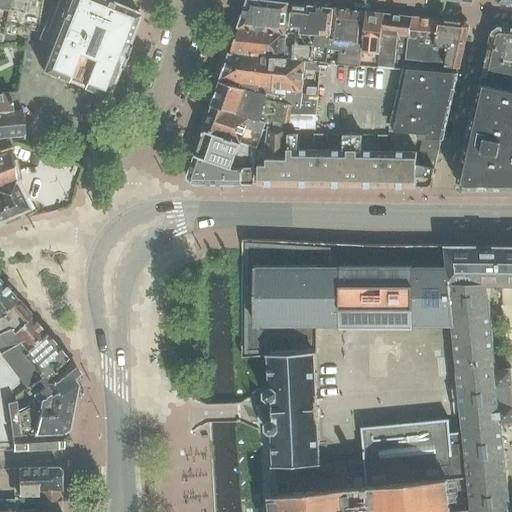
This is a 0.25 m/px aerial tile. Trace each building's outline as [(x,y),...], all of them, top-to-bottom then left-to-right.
[(7,0),(0,35),(0,43),(27,39),(28,40),(29,31),(37,32),(42,0),(7,0)] [(104,96),(105,96),(106,97),(107,93),(106,92),(117,66),(118,66),(119,66),(128,44),(126,43),(127,43),(126,43),(137,16),(139,12),(137,12),(135,11),(106,0),(58,0),(43,40),(52,44),(41,71),(104,96)] [(290,33),(290,26),(291,15),(292,5),(288,4),(254,0),(249,0),(240,27),(290,33)] [(346,51),(328,50),(334,9),(292,5),(291,15),(290,26),(300,27),(300,36),(305,45),(311,46),(310,61),(330,62),(345,63),(346,51)] [(328,50),(346,51),(361,53),(365,23),(366,13),(366,12),(365,12),(365,13),(344,11),(344,10),(334,9),(328,50)] [(380,54),(384,15),(384,14),(373,13),(372,13),(366,13),(365,23),(361,53),(360,64),(370,65),(371,53),(380,54)] [(396,58),(407,59),(412,18),(384,15),(380,54),(379,66),(395,68),(396,58)] [(445,64),(449,47),(435,46),(440,21),(412,18),(407,59),(445,64)] [(435,46),(449,47),(445,64),(445,65),(459,68),(468,27),(466,23),(440,21),(435,46)] [(492,31),(485,64),(511,65),(511,27),(499,26),(492,31)] [(290,33),(240,27),(231,53),(288,58),(290,33)] [(294,44),(293,59),(305,60),(310,61),(311,46),(305,45),(294,44)] [(360,64),(361,53),(346,51),(345,63),(360,64)] [(305,60),(293,59),(288,58),(231,53),(222,81),(250,86),(276,89),(294,91),(301,92),(302,92),(304,70),(305,60)] [(304,70),(318,71),(329,71),(330,62),(310,61),(305,60),(304,70)] [(511,65),(485,64),(481,85),(511,91),(511,65)] [(418,135),(417,141),(417,164),(435,168),(440,145),(442,145),(450,110),(458,73),(411,69),(404,100),(397,131),(418,135)] [(306,101),(307,94),(301,94),(301,92),(294,91),(294,93),(276,92),(276,89),(250,86),(222,81),(221,82),(221,83),(214,104),(213,105),(213,106),(222,109),(266,122),(271,123),(271,127),(267,127),(267,129),(288,130),(300,130),(300,129),(313,129),(315,101),(306,101)] [(489,189),(511,188),(511,91),(481,85),(475,110),(476,110),(475,111),(459,181),(465,188),(484,189),(489,189)] [(307,94),(317,95),(318,88),(307,87),(307,94)] [(0,92),(0,136),(24,135),(22,110),(19,110),(12,111),(12,109),(19,109),(17,92),(10,93),(10,92),(0,92)] [(262,133),(266,122),(222,109),(213,106),(204,130),(214,134),(242,142),(242,140),(247,128),(262,133)] [(259,142),(257,147),(257,148),(258,148),(257,150),(264,150),(267,129),(267,127),(271,127),(271,123),(266,122),(262,133),(259,142)] [(242,140),(242,142),(257,147),(259,142),(262,133),(247,128),(242,140)] [(267,129),(264,150),(267,150),(266,159),(267,159),(288,159),(288,134),(288,130),(267,129)] [(232,169),(237,152),(252,158),(255,159),(256,159),(257,150),(257,148),(257,147),(242,142),(214,134),(204,130),(195,156),(232,169)] [(288,186),(320,186),(321,150),(298,150),(299,134),(288,134),(288,159),(288,186)] [(312,144),(321,144),(321,134),(312,134),(312,144)] [(330,135),(321,134),(321,144),(330,144),(330,135)] [(352,187),(353,135),(343,135),(343,151),(321,150),(320,186),(352,187)] [(353,135),(352,187),(384,187),(384,151),(362,151),(362,135),(353,135)] [(375,145),(384,145),(384,135),(376,135),(375,145)] [(393,136),(384,135),(384,145),(393,145),(393,136)] [(417,152),(384,151),(384,187),(418,188),(418,187),(416,187),(416,177),(433,177),(435,168),(417,164),(417,152)] [(9,152),(0,155),(0,221),(30,209),(15,180),(16,179),(10,156),(9,152)] [(242,185),(254,185),(254,175),(254,168),(232,169),(195,156),(188,179),(195,184),(242,185)] [(267,165),(259,165),(259,185),(288,186),(288,159),(267,159),(267,165)] [(511,511),(511,246),(477,247),(477,246),(446,246),(446,247),(446,256),(448,268),(332,268),(332,247),(246,243),(245,351),(268,349),(268,354),(268,355),(268,356),(269,365),(269,369),(270,382),(271,388),(265,389),(266,401),(272,401),(272,411),(273,421),(267,421),(268,433),(273,433),(275,467),(276,479),(277,479),(295,478),(296,492),(293,492),(293,494),(278,495),(277,495),(275,495),(275,494),(272,494),(272,496),(270,496),(271,499),(272,499),(273,511),(511,511)] [(0,314),(8,306),(16,300),(0,282),(0,314)] [(0,332),(8,328),(12,332),(30,316),(16,300),(0,314),(0,332)] [(8,328),(0,332),(0,346),(18,342),(19,342),(26,351),(46,333),(30,316),(12,332),(8,328)] [(170,338),(181,337),(180,327),(170,327),(170,338)] [(59,365),(66,358),(46,333),(26,351),(45,375),(45,376),(59,365)] [(0,354),(25,388),(45,375),(26,351),(19,342),(18,342),(0,353),(0,354)] [(77,385),(72,379),(79,374),(78,374),(79,373),(66,358),(45,376),(45,375),(25,388),(36,402),(34,403),(17,411),(15,401),(6,403),(11,436),(62,433),(68,429),(77,385)] [(64,446),(63,446),(62,433),(11,436),(13,451),(64,448),(64,446)] [(37,495),(37,491),(60,489),(60,470),(57,467),(18,468),(18,495),(28,494),(37,495)] [(60,511),(61,511),(60,511),(60,489),(37,491),(37,495),(37,511),(31,511),(30,511),(60,511)] [(13,511),(14,510),(14,500),(0,499),(0,511),(13,511)]
